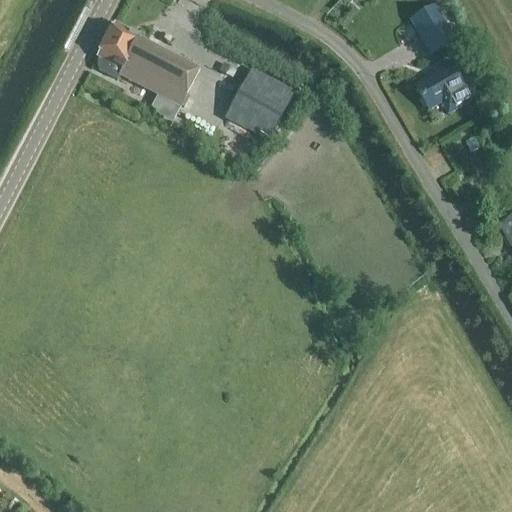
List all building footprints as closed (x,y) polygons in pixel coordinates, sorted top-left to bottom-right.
[(410,22),(431,57),(462,38),(441,4),(410,22)] [(119,78),(155,97),(181,110),(199,74),(138,42),(140,40),(114,26),(96,59),(99,60),(97,64),(97,69),(98,73),(117,82),(119,78)] [(428,113),(441,105),(448,117),(477,100),(467,81),(460,85),(447,64),(432,72),(435,77),(414,89),(428,113)] [(219,130),(262,152),(287,104),(244,81),(219,130)] [(511,153),(495,162),(511,189),(511,188),(511,153)] [(511,220),(499,229),(511,250),(511,220)]
